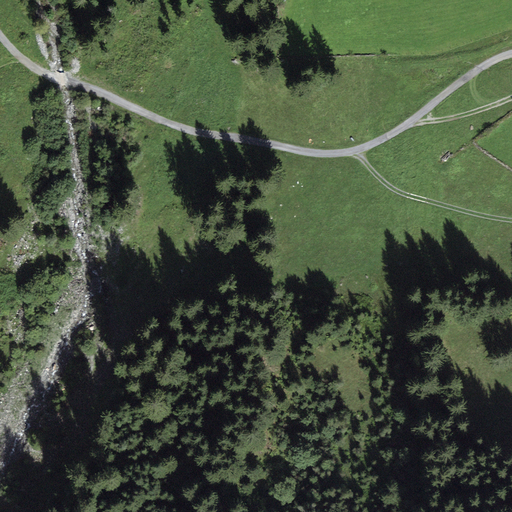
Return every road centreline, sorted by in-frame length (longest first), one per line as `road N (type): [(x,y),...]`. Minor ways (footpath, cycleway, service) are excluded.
road 1 (track): [(354,149),(311,154),(195,132),(42,74),(0,31)]
road 2 (track): [(511,215),(399,195),(354,149)]
